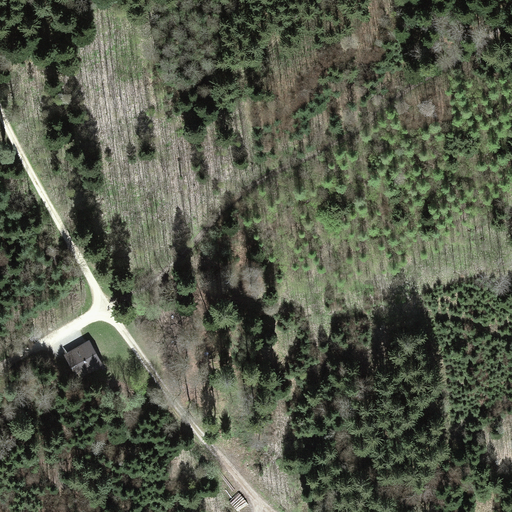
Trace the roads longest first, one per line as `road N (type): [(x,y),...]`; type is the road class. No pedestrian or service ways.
road 1 (track): [(511,17),(352,134),(253,185),(172,267),(105,308)]
road 2 (track): [(270,511),(199,434),(105,308),(0,112)]
road 3 (track): [(0,367),(105,308)]
